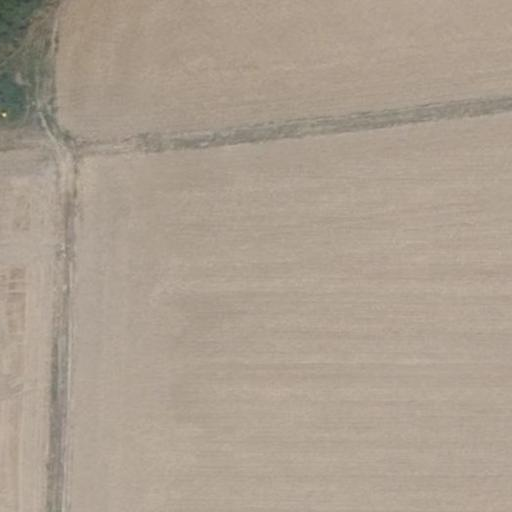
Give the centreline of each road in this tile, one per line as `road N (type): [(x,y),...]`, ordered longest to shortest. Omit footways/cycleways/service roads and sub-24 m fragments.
road 1 (track): [(0,158),(128,152),(511,108)]
road 2 (track): [(61,155),(51,511)]
road 3 (track): [(61,155),(83,0)]
